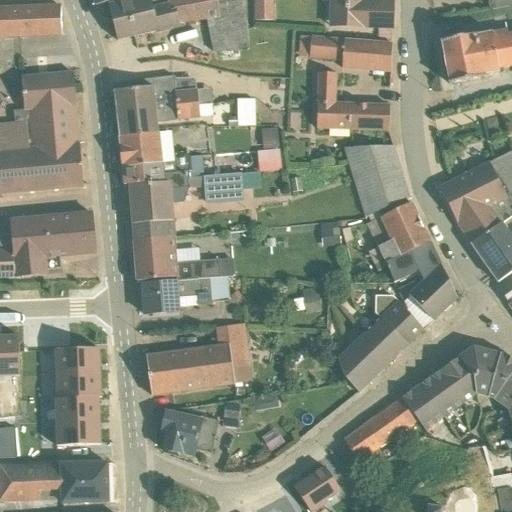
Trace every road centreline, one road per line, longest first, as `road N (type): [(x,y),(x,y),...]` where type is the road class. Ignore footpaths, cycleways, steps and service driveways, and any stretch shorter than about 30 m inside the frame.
road 1 (residential): [(489,303),(438,350),(241,494),(134,463)]
road 2 (residential): [(409,0),(412,144),(428,200),(489,303)]
road 3 (residential): [(70,0),(95,78),(119,307)]
road 4 (residential): [(119,307),(134,463)]
